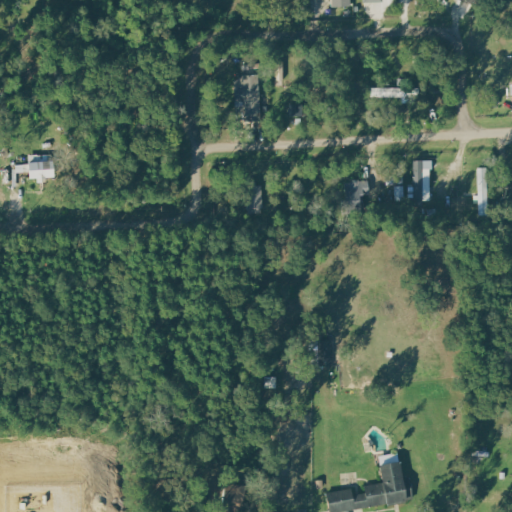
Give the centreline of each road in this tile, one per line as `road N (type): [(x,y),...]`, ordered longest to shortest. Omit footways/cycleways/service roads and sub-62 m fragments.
road 1 (residential): [(15,229),(189,220),(200,205),(195,67),(201,45),(216,36),(431,27),(449,33),(465,135)]
road 2 (residential): [(199,150),(511,133)]
